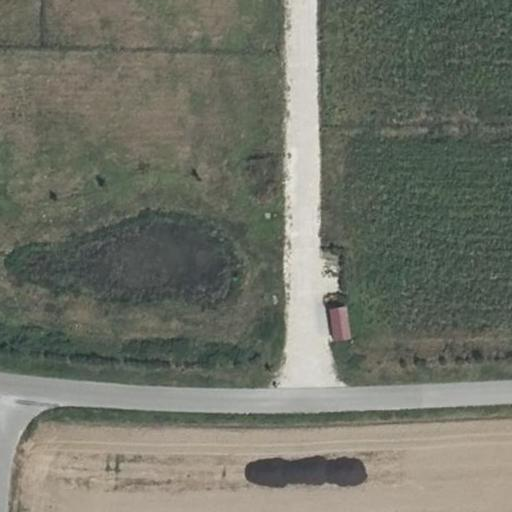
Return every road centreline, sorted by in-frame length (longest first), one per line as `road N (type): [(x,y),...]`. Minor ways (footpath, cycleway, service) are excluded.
road 1 (unclassified): [(511,391),(313,399),(6,395)]
road 2 (track): [(313,399),(309,0)]
